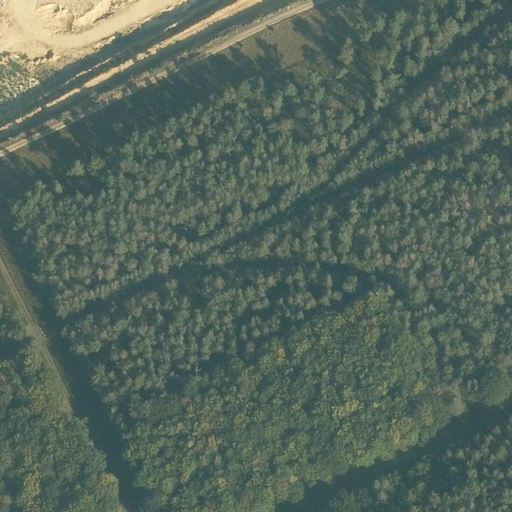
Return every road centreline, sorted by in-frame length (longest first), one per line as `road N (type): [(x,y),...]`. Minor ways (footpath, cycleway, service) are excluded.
road 1 (track): [(306,0),(0,143)]
road 2 (track): [(511,410),(292,511)]
